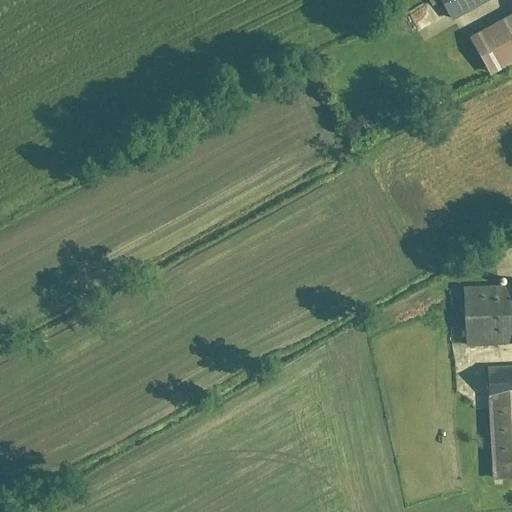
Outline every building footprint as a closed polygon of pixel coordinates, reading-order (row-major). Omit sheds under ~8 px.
[(438,0),(454,28),(501,0),(438,0)] [(511,15),(469,39),(491,80),(511,68),(511,15)] [(511,285),(467,287),(470,344),(511,342),(511,285)] [(511,365),(491,366),(492,396),(511,395),(511,365)] [(511,476),(511,395),(492,396),(496,477),(511,476)]
